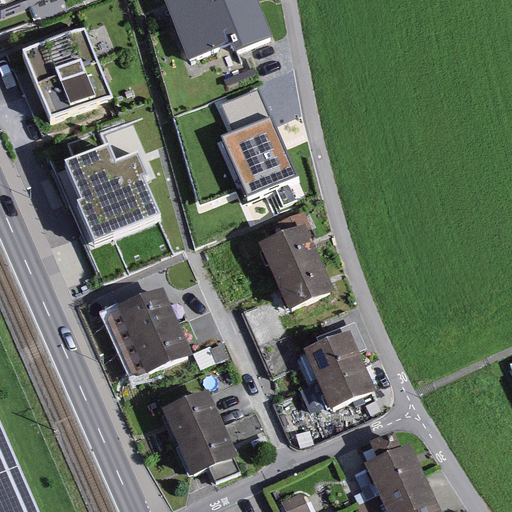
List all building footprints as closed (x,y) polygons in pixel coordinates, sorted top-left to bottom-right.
[(0,0),(0,15),(39,0),(0,0)] [(227,0),(192,0),(172,9),(193,57),(234,39),(238,50),(267,37),(251,0),(231,8),(227,0)] [(26,58),(39,90),(98,67),(85,34),(26,58)] [(39,90),(53,123),(111,99),(98,67),(39,90)] [(195,127),(217,187),(287,163),(279,140),(271,143),(258,105),(195,127)] [(109,149),(62,171),(99,250),(160,222),(144,187),(150,185),(138,157),(117,167),(109,149)] [(265,252),(278,281),(318,264),(304,234),(265,252)] [(278,281),(292,311),(331,293),(318,264),(278,281)] [(121,314),(134,346),(175,328),(162,297),(121,314)] [(134,346),(147,377),(188,359),(175,328),(134,346)] [(305,359),(318,388),(361,368),(348,340),(305,359)] [(318,388),(331,416),(374,396),(361,368),(318,388)] [(167,418),(180,448),(221,430),(207,400),(167,418)] [(180,448),(194,478),(234,460),(221,430),(180,448)] [(0,511),(34,511),(0,434),(0,511)] [(348,460),(367,503),(420,479),(401,437),(348,460)] [(367,503),(370,511),(434,511),(420,479),(367,503)]
